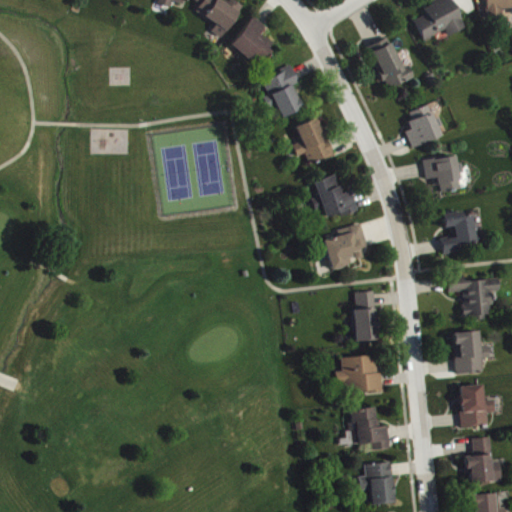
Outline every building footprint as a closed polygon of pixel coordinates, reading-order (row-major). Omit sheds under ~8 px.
[(160,0),(158,6),(170,10),(172,3),(184,7),(186,0),(160,0)] [(216,26),(212,34),(224,41),(243,7),(232,1),(230,4),(222,0),(198,0),(197,3),(201,6),(196,15),(216,26)] [(415,23),(425,43),(446,32),(450,39),(467,30),(452,0),(442,0),(424,9),(428,16),(415,23)] [(511,10),(511,0),(484,0),(488,22),(503,20),(502,12),(511,10)] [(262,36),(267,28),(253,18),(232,47),(261,68),(276,46),(262,36)] [(415,81),(410,68),(402,71),(390,40),(369,48),(386,92),(415,81)] [(300,85),(293,70),(265,82),(281,120),(303,111),(293,88),(300,85)] [(444,138),(438,122),(436,122),(430,107),(408,116),(414,131),(406,134),(413,151),(444,138)] [(334,159),(317,120),(295,129),(302,144),(293,147),(298,159),(305,156),(310,167),(325,161),(325,163),(334,159)] [(427,182),(434,181),(435,189),(441,188),(442,195),(462,192),(459,175),(464,174),(463,165),(457,166),(456,158),(424,163),(427,182)] [(314,185),(326,220),(341,215),(342,219),(359,213),(352,193),(342,196),(336,177),(314,185)] [(443,217),(445,230),(452,229),(453,239),(442,241),(445,257),(460,255),(459,249),(478,247),(473,218),(463,219),(462,214),(443,217)] [(332,273),(352,268),(349,258),(356,256),(358,262),(365,260),(362,251),(369,249),(362,226),(338,232),(340,238),(324,243),(332,273)] [(499,282),(465,283),(465,278),(450,279),(450,295),(463,295),(464,323),(491,321),(490,294),(500,293),(499,282)] [(354,295),(356,344),(377,343),(375,294),(354,295)] [(455,335),(457,376),(484,375),(483,361),(490,361),(490,348),(480,349),(479,334),(455,335)] [(384,392),(383,375),(377,375),(377,358),(342,360),(342,374),(336,374),(337,393),(384,392)] [(462,430),(489,428),(488,415),(496,415),(495,402),(484,402),(483,388),(460,389),(462,430)] [(390,451),(388,429),(376,430),(375,411),(350,413),(351,433),(346,434),(347,447),(371,445),(371,453),(390,451)] [(468,485),(502,484),(501,464),(493,464),(492,440),(474,441),(474,458),(467,459),(468,485)] [(393,506),(392,466),(365,467),(365,480),(361,480),(361,492),(370,492),(371,507),(393,506)] [(505,511),(495,511),(494,496),(471,497),(471,511),(505,511)]
